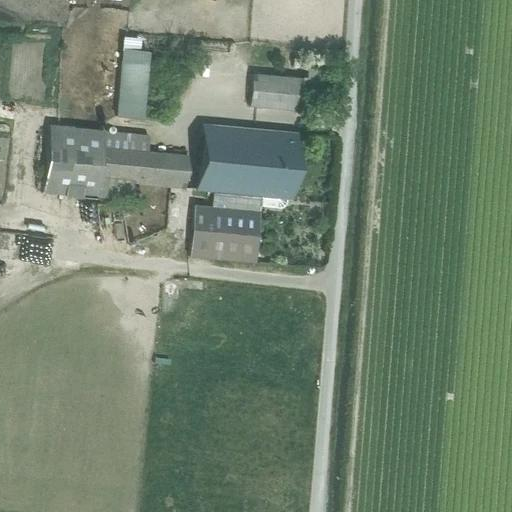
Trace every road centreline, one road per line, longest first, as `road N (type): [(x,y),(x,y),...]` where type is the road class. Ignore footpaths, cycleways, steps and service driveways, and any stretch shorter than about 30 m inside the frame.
road 1 (unclassified): [(318,511),(354,0)]
road 2 (track): [(0,289),(22,288),(83,258),(335,285)]
